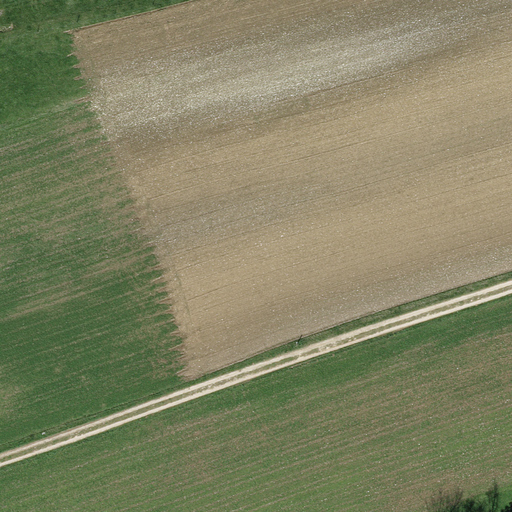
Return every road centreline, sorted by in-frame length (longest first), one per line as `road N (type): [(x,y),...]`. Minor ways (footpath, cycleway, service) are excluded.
road 1 (motorway): [(511,143),(178,406),(29,511)]
road 2 (track): [(0,452),(511,278)]
road 3 (motorway): [(265,511),(511,313)]
